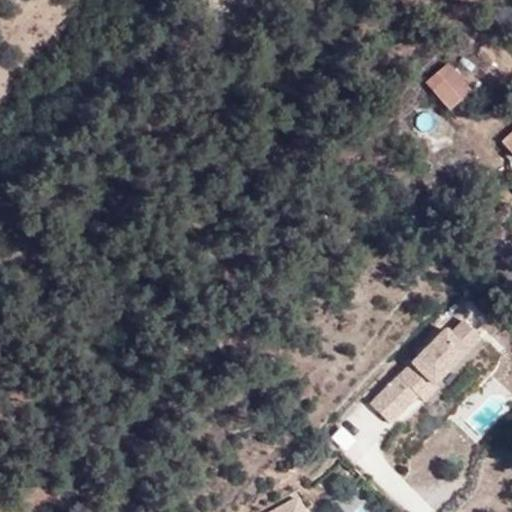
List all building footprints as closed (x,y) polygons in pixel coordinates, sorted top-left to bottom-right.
[(447,66),(427,84),(452,112),(473,94),(447,66)] [(511,133),(500,145),(511,157),(511,174),(511,175),(511,133)] [(349,141),(330,157),(339,167),(358,152),(349,141)] [(418,394),(425,400),(484,339),(455,311),(367,401),(389,423),(418,394)] [(308,511),(308,503),(247,503),(247,511),(308,511)]
